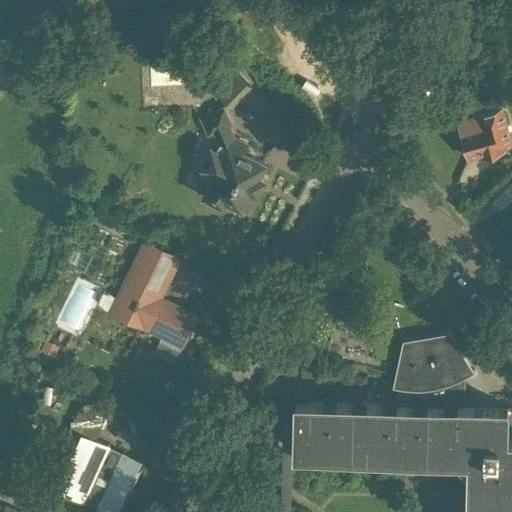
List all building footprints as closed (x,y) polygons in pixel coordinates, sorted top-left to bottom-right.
[(264,162),(248,154),(250,151),(243,148),(245,143),(234,137),(228,124),(230,123),(223,107),(201,117),(208,132),(214,129),(218,138),(213,147),(211,146),(202,165),(205,167),(197,184),(206,189),(203,194),(223,204),(225,198),(249,210),(264,178),(258,175),(264,162)] [(511,141),(501,107),(458,120),(469,158),(504,147),(503,143),(511,141)] [(146,237),(117,295),(105,289),(99,303),(182,344),(196,314),(159,296),(180,254),(146,237)] [(511,511),(511,438),(507,439),(508,406),(460,405),(460,376),(471,369),(448,333),(404,341),(394,385),(394,403),(296,401),(294,450),(472,455),(470,511),(511,511)] [(45,339),(40,349),(54,356),(59,346),(45,339)] [(83,501),(84,499),(97,505),(97,507),(107,511),(120,511),(143,461),(122,452),(120,455),(107,449),(108,446),(95,440),(105,417),(79,405),(65,436),(85,444),(63,492),(83,501)] [(274,511),(284,511),(286,458),(276,458),(274,511)]
